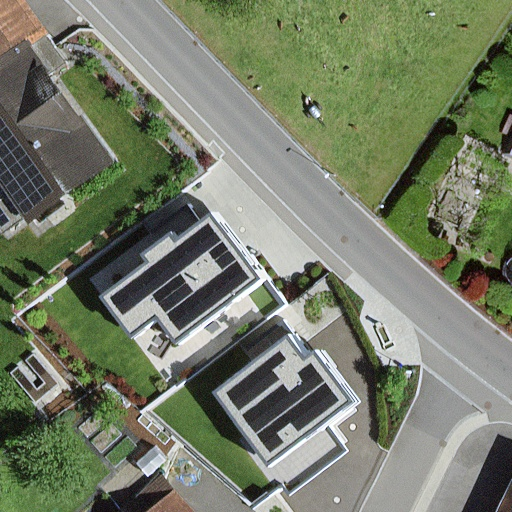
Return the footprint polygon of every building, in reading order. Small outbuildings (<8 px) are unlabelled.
[(48,0),(0,0),(0,150),(19,177),(0,190),(31,233),(50,220),(57,230),(144,168),(62,54),(79,42),(48,0)] [(511,123),(497,154),(511,161),(511,123)] [(107,298),(131,332),(158,312),(177,337),(254,280),(207,217),(177,239),(172,232),(139,256),(148,268),(107,298)] [(288,339),(212,394),(266,468),(354,404),(316,352),(304,361),(288,339)] [(197,511),(164,475),(123,511),(197,511)] [(511,511),(511,484),(497,511),(511,511)]
